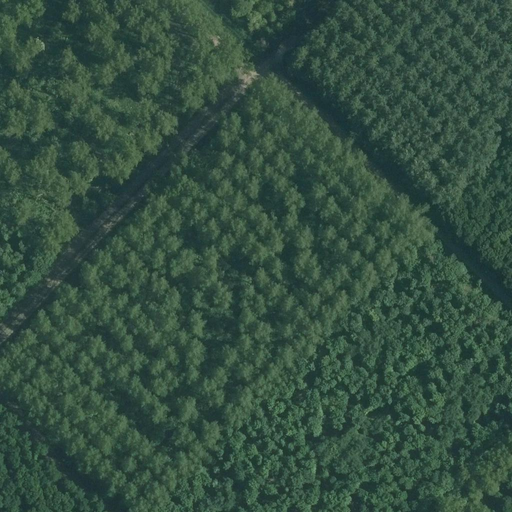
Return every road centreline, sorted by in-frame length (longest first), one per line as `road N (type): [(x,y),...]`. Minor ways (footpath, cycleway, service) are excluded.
road 1 (track): [(511,306),(282,84),(237,66),(167,0)]
road 2 (track): [(251,75),(0,344)]
